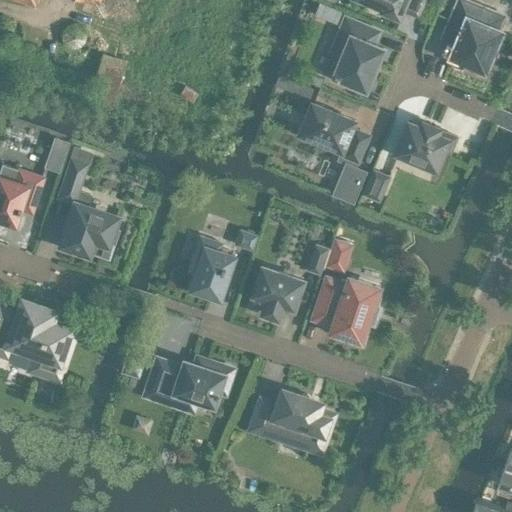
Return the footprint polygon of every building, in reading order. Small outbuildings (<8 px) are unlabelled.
[(383,8),(400,16),(403,9),(418,15),(424,0),(368,0),(384,6),(383,8)] [(483,22),(488,9),(465,0),(459,0),(449,26),(462,31),(452,55),(467,62),(466,64),(480,70),(481,67),(485,69),(490,57),(494,58),(500,44),(496,42),(501,30),(483,22)] [(325,3),(321,13),(337,19),(341,9),(325,3)] [(346,17),(334,46),(336,47),(327,69),(336,73),(335,75),(350,81),(349,84),(361,89),(362,86),(367,88),(383,47),(369,41),(374,28),(346,17)] [(110,107),(126,61),(101,54),(91,81),(0,49),(0,72),(82,103),(87,101),(110,107)] [(302,82),(298,93),(310,98),(315,87),(302,82)] [(308,116),(304,115),(299,126),(303,128),(302,130),(342,147),(343,146),(347,147),(344,154),(358,160),(369,134),(355,128),(351,127),(354,119),(340,113),(341,112),(328,107),(328,108),(314,102),(308,116)] [(437,167),(445,149),(450,152),(457,136),(440,128),(440,127),(424,120),(421,125),(409,120),(397,150),(437,167)] [(48,152),(43,165),(58,171),(63,157),(48,152)] [(69,155),(56,196),(73,202),(69,215),(67,215),(63,227),(65,228),(60,242),(86,251),(87,250),(100,254),(104,241),(112,244),(117,228),(111,226),(115,215),(88,206),(92,193),(80,189),(89,162),(69,155)] [(0,217),(13,222),(17,210),(19,205),(22,196),(34,200),(42,176),(1,163),(0,166),(0,217)] [(380,199),(389,175),(375,169),(365,192),(380,199)] [(252,247),(256,234),(241,229),(237,242),(252,247)] [(221,296),(235,254),(219,249),(222,242),(201,235),(192,261),(200,263),(192,286),(221,296)] [(329,263),(343,267),(350,245),(337,240),(329,263)] [(329,247),(316,243),(308,268),(320,272),(329,247)] [(265,266),(260,281),(252,304),(265,308),(265,311),(279,315),(283,301),(294,305),(303,279),(265,266)] [(348,284),(328,277),(316,311),(335,318),(331,329),(339,332),(338,335),(353,340),(354,337),(361,339),(367,321),(375,324),(381,306),(373,304),(379,286),(350,276),(348,284)] [(14,315),(0,310),(0,349),(4,351),(6,343),(37,353),(32,367),(57,375),(74,324),(51,317),(54,309),(42,305),(44,300),(34,297),(32,302),(20,298),(14,315)] [(126,352),(120,370),(138,377),(144,358),(126,352)] [(211,402),(216,388),(223,391),(231,368),(208,360),(206,368),(183,360),(179,372),(155,363),(145,393),(183,405),(187,394),(211,402)] [(281,388),(276,403),(260,398),(250,427),(320,451),(333,413),(317,407),(318,403),(310,400),(310,399),(310,398),(310,397),(309,396),(309,395),(308,394),(307,393),(305,393),(303,393),(302,393),(301,393),(300,394),(281,388)] [(498,483),(510,487),(508,494),(511,495),(511,466),(505,464),(498,483)] [(511,511),(511,508),(506,506),(477,497),(471,511),(511,511)]
